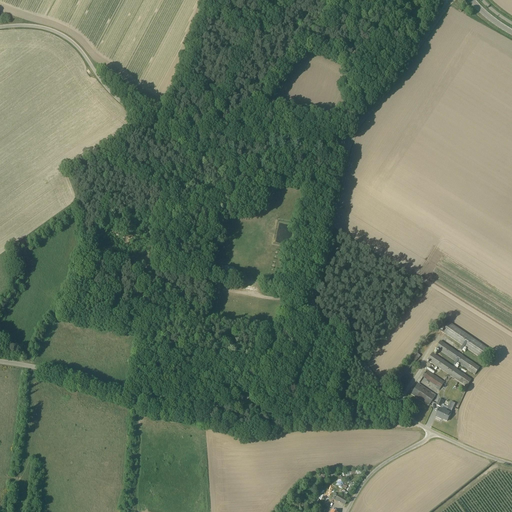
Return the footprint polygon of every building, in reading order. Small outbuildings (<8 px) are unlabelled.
[(482,360),(489,349),(449,322),(442,332),(482,360)] [(474,375),(479,368),(441,341),(435,348),(474,375)] [(395,384),(420,356),(416,352),(391,381),(395,384)] [(466,387),(471,379),(433,353),(428,361),(466,387)] [(444,382),(428,371),(423,378),(440,389),(444,382)] [(436,395),(418,383),(411,394),(428,406),(436,395)] [(451,413),(455,404),(450,402),(446,411),(439,408),(436,417),(441,419),(447,421),(451,413)] [(340,496),(338,500),(344,504),(347,500),(340,496)]
